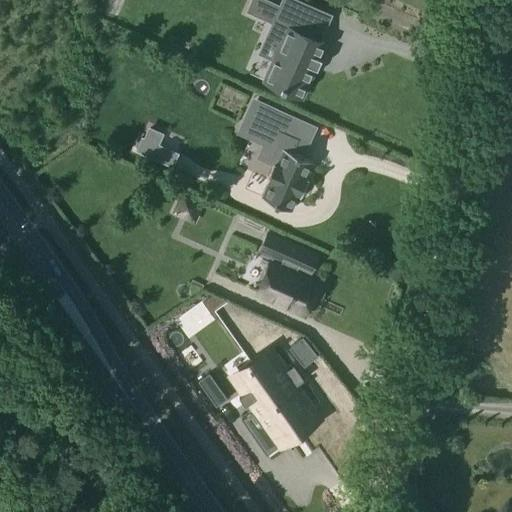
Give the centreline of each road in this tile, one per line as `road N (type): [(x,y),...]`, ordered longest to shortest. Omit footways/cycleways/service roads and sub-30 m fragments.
road 1 (track): [(367,511),(426,281),(473,0)]
road 2 (secondary): [(208,511),(0,215)]
